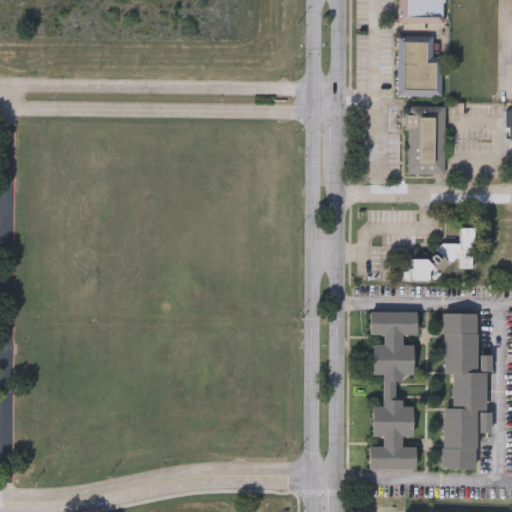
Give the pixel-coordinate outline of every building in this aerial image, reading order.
[(398,0),(443,0),(443,23),(398,23),(398,0)] [(396,96),(397,35),(434,35),(434,53),(442,53),(442,96),(396,96)] [(444,174),(406,174),(406,106),(444,106),(444,174)] [(472,227),(472,266),(428,266),(428,279),(402,279),(402,257),(437,258),(437,243),(458,243),(458,227),(472,227)] [(414,471),(367,470),(367,448),(380,448),(381,438),(369,438),(370,407),(381,407),(382,375),(370,375),(370,346),(381,346),(382,336),(368,336),(368,313),(415,314),(414,336),(401,335),(401,345),(412,346),(411,376),(402,375),(401,383),(395,383),(394,398),(401,398),(401,407),(412,407),(411,438),(401,438),(401,448),(414,448),(414,471)] [(442,375),(442,314),(475,314),(475,373),(484,373),(484,411),(474,411),(474,470),(440,470),(441,408),(451,408),(451,375),(442,375)]
